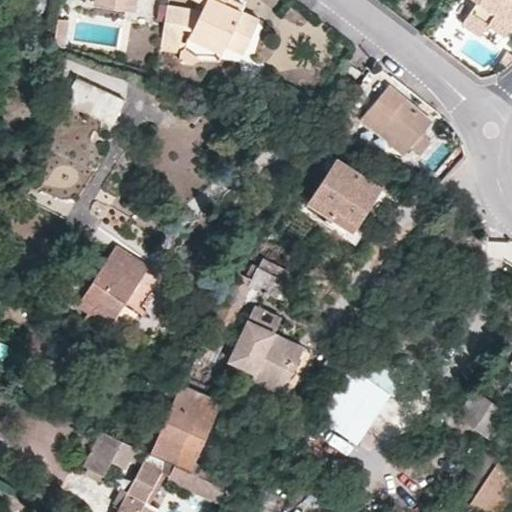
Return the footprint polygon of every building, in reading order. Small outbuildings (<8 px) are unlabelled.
[(96,0),(96,2),(137,9),(138,0),(96,0)] [(184,30),(194,31),(226,45),(244,52),(260,18),(227,0),(226,0),(201,0),(205,2),(203,8),(169,3),(163,43),(182,45),(184,30)] [(511,22),(511,0),(471,0),(477,3),(461,26),(479,39),(486,28),(501,37),(511,22)] [(194,31),(190,38),(222,53),(226,45),(194,31)] [(76,74),(76,76),(127,97),(137,75),(84,57),(76,74)] [(101,132),(106,122),(114,123),(127,97),(76,76),(61,113),(101,132)] [(391,85),(363,119),(415,161),(432,141),(423,133),(433,121),(391,85)] [(344,116),(335,131),(351,141),(360,126),(344,116)] [(340,161),(312,201),(352,227),(379,185),(340,161)] [(150,265),(118,246),(79,305),(90,312),(85,320),(122,341),(153,291),(140,282),(150,265)] [(287,279),(292,269),(263,256),(259,266),(278,274),(287,279)] [(205,336),(222,344),(252,285),(270,293),(278,274),(259,266),(252,278),(236,271),(205,336)] [(284,359),(296,365),(304,349),(274,334),(282,318),(256,305),(251,313),(261,318),(257,325),(267,330),(262,340),(281,350),(284,359)] [(261,318),(251,313),(228,358),(254,371),(251,378),(273,389),(277,382),(289,378),(296,365),(284,359),(281,350),(262,340),(267,330),(257,325),(261,318)] [(205,336),(198,351),(214,360),(222,344),(205,336)] [(388,391),(356,371),(324,418),(355,440),(388,391)] [(273,389),(281,393),(289,378),(277,382),(273,389)] [(220,400),(180,384),(150,452),(176,464),(220,483),(224,472),(195,459),(204,437),(220,400)] [(505,447),(511,437),(511,414),(475,389),(458,416),(488,435),(505,447)] [(123,439),(103,430),(85,464),(105,474),(123,439)] [(329,443),(348,454),(355,442),(336,430),(329,443)] [(458,511),(466,501),(483,511),(500,511),(511,494),(511,470),(495,458),(482,449),(439,511),(458,511)] [(140,511),(162,472),(163,468),(145,459),(117,511),(140,511)] [(232,490),(220,483),(176,464),(170,478),(223,503),(232,490)] [(140,511),(159,511),(161,508),(152,503),(167,474),(162,472),(140,511)] [(254,511),(279,511),(286,501),(268,491),(254,511)]
